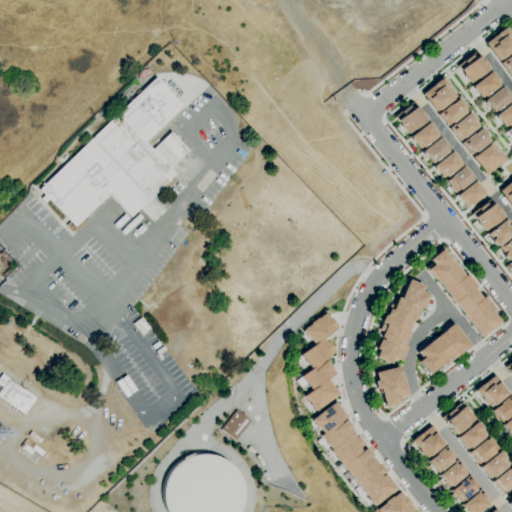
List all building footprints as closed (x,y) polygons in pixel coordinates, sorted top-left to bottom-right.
[(483,43),(504,27),(511,37),(511,48),(497,60),(483,43)] [(473,50),(486,67),(468,81),(455,64),(473,50)] [(500,62),(511,52),(511,69),(508,73),(500,62)] [(470,84),(487,71),(497,83),(479,97),(470,84)] [(421,92),(440,77),(453,94),(434,109),(421,92)] [(74,227),(48,199),(44,203),(40,199),(44,195),(38,190),(155,78),(181,106),(144,142),(152,150),(170,133),(187,151),(169,168),(175,174),(156,192),(169,206),(152,222),(139,208),(130,217),(108,194),(74,227)] [(482,97),(498,85),(508,98),(492,110),(482,97)] [(436,111),(454,98),(463,110),(445,123),(436,111)] [(393,114),(411,100),(423,117),(405,130),(393,114)] [(493,113),(511,100),(511,101),(511,118),(503,125),(493,113)] [(448,126),(466,112),(475,124),(457,138),(448,126)] [(406,134),(424,120),(434,133),(416,146),(406,134)] [(460,141),(477,127),(486,139),(469,152),(460,141)] [(418,149),(435,136),(444,148),(427,161),(418,149)] [(469,156),(488,141),(503,158),(484,174),(469,156)] [(430,163),(447,150),(457,163),(440,176),(430,163)] [(458,165),(469,178),(452,191),(442,178),(458,165)] [(496,190),(511,177),(511,208),(511,209),(496,190)] [(470,179),(481,192),(464,205),(453,192),(470,179)] [(469,212),(487,198),(500,215),(482,229),(469,212)] [(485,232),(503,218),(511,229),(494,243),(485,232)] [(497,245),(511,233),(511,253),(506,258),(497,245)] [(479,337),(466,321),(466,322),(460,314),(446,296),(426,270),(432,265),(428,259),(441,249),(450,261),(451,261),(455,266),(454,267),(459,272),(461,271),(464,275),(465,274),(469,280),(474,287),(472,288),(480,299),(482,297),(486,303),(487,303),(491,307),(495,312),(492,315),(498,322),(487,330),(488,331),(481,337),(480,336),(479,337)] [(390,364),(374,358),(377,352),(372,350),(374,344),(377,345),(379,340),(381,341),(382,339),(379,338),(382,332),(378,330),(381,323),(380,322),(383,315),(385,316),(388,309),(387,309),(390,302),(393,303),(396,298),(399,299),(407,280),(422,286),(420,290),(427,293),(426,295),(427,296),(421,309),(418,308),(413,321),(411,321),(408,329),(408,328),(406,332),(408,333),(405,341),(402,346),(405,347),(399,361),(393,358),(390,364)] [(315,411),(309,404),(310,404),(304,396),(311,390),(300,377),(310,369),(300,355),(313,344),(308,337),(307,338),(302,331),(310,324),(309,324),(316,318),(317,319),(324,313),(328,318),(329,317),(335,325),(334,326),(335,328),(322,339),(325,342),(331,349),(332,349),(335,354),(331,357),(329,355),(319,363),(320,365),(325,361),(331,369),(330,370),(333,374),(326,380),(338,395),(333,399),(332,398),(315,411)] [(427,374),(417,362),(422,358),(417,351),(443,330),(451,323),(468,345),(462,350),(462,351),(456,356),(454,353),(444,361),(445,362),(440,366),(439,365),(427,374)] [(384,408),(379,388),(375,389),(373,381),(376,381),(374,373),(398,367),(400,376),(401,376),(406,395),(405,395),(405,397),(399,399),(400,403),(384,408)] [(21,415),(17,413),(19,411),(0,397),(0,390),(2,388),(0,386),(0,376),(1,375),(8,380),(8,379),(35,398),(28,407),(23,414),(22,413),(21,415)] [(491,406),(483,395),(480,398),(474,390),(481,385),(493,375),(507,393),(491,406)] [(511,413),(502,421),(497,415),(495,417),(489,411),(498,404),(497,404),(504,398),(504,399),(509,395),(511,398),(511,413)] [(373,506),(368,499),(362,492),(362,491),(340,464),(330,451),(331,450),(320,436),(323,434),(317,426),(317,427),(311,420),(333,402),(345,417),(343,419),(350,428),(349,429),(352,432),(351,433),(355,438),(356,437),(362,444),(361,445),(364,449),(365,448),(371,455),(369,457),(376,465),(378,464),(383,471),(378,475),(380,477),(383,474),(396,490),(391,493),(390,492),(373,506)] [(454,434),(450,430),(445,423),(443,421),(447,418),(444,415),(452,409),(454,412),(461,407),(464,411),(465,410),(465,411),(466,411),(471,417),(470,417),(472,420),(454,434)] [(235,441),(221,430),(236,410),(250,421),(235,441)] [(511,435),(508,431),(506,432),(500,425),(511,415),(511,435)] [(467,449),(457,436),(474,422),(485,435),(467,449)] [(425,458),(422,455),(418,450),(417,448),(416,448),(410,441),(418,435),(430,426),(434,432),(433,433),(442,445),(428,456),(429,456),(425,458)] [(39,443),(27,435),(30,431),(41,439),(39,443)] [(479,463),(469,451),(481,440),(482,441),(486,437),(490,442),(491,442),(496,449),(491,453),(479,463)] [(42,457),(37,454),(34,457),(32,455),(32,456),(20,447),(25,439),(32,444),(29,448),(31,449),(34,445),(45,453),(42,457)] [(433,475),(427,466),(429,464),(427,461),(435,455),(434,454),(441,449),(441,450),(446,446),(455,457),(451,461),(439,472),(437,473),(436,472),(433,475)] [(491,478),(480,465),(498,451),(503,457),(502,458),(507,464),(491,478)] [(219,458),(228,464),(239,478),(242,498),(237,511),(166,511),(163,503),(162,485),(170,468),(186,456),(202,453),(219,458)] [(445,489),(438,481),(440,479),(437,475),(453,463),(457,460),(467,472),(463,475),(463,476),(450,487),(449,486),(445,489)] [(511,484),(503,492),(492,479),(505,469),(505,470),(509,467),(511,470),(511,484)] [(457,504),(453,499),(452,499),(450,496),(452,494),(449,491),(458,484),(457,483),(463,478),(464,479),(469,475),(478,486),(474,490),(475,490),(459,503),(459,502),(457,504)] [(479,488),(489,501),(475,511),(467,511),(460,502),(479,488)] [(377,511),(376,510),(384,503),(383,502),(390,496),(391,497),(398,492),(402,497),(403,496),(409,504),(408,505),(410,507),(409,507),(412,511),(414,509),(416,511),(377,511)]
